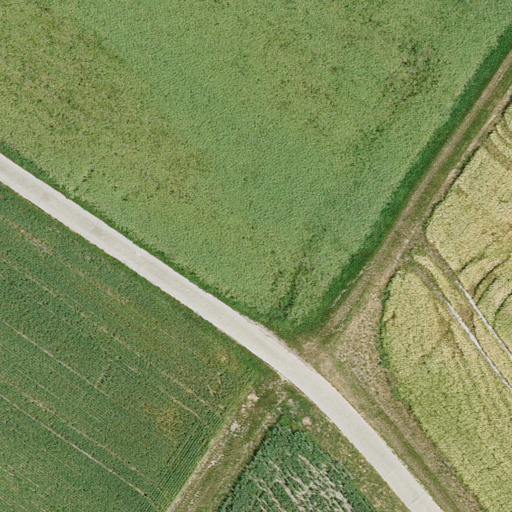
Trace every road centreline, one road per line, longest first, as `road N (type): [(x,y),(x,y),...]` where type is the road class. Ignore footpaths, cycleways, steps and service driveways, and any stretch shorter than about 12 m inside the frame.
road 1 (track): [(0,168),(299,373),(426,511)]
road 2 (track): [(207,511),(511,64)]
